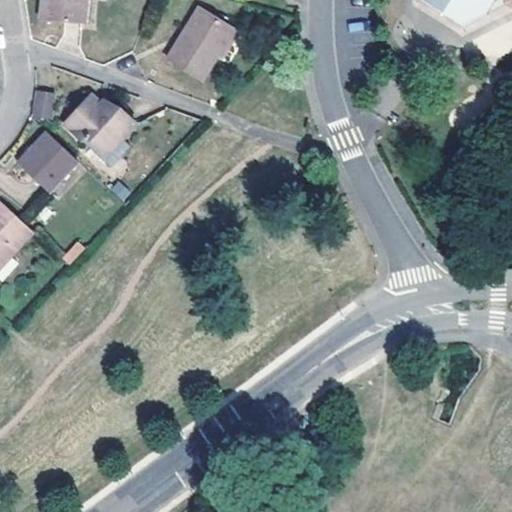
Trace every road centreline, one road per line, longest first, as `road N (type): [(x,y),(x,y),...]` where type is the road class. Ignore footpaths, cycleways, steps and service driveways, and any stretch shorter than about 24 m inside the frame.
road 1 (tertiary): [(129,511),(369,331),(419,311)]
road 2 (residential): [(322,0),(332,109),(407,263),(419,311)]
road 3 (residential): [(4,0),(16,79),(0,133)]
